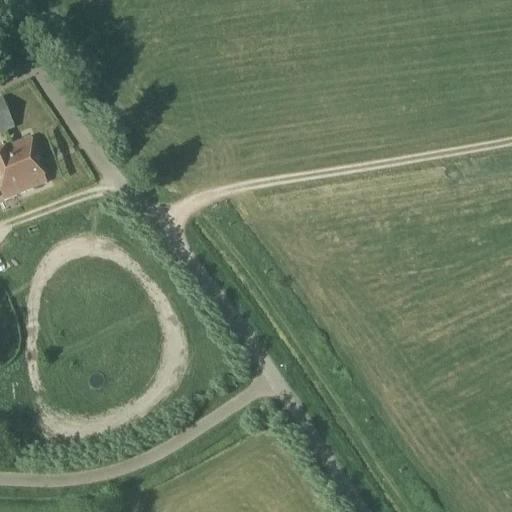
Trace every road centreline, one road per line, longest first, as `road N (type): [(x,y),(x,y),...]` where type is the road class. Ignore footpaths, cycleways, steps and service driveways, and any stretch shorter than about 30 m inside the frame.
road 1 (unclassified): [(0,480),(70,480),(129,467),(273,379)]
road 2 (unclassified): [(360,511),(273,379)]
